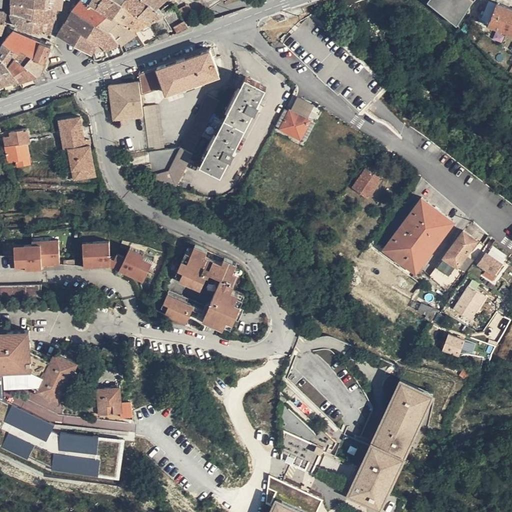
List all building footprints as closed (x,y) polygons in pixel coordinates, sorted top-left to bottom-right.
[(48,3),(42,3),(30,1),(21,0),(14,0),(14,9),(29,12),(39,14),(45,15),(48,3)] [(99,3),(93,0),(80,0),(77,6),(91,15),(99,3)] [(120,0),(93,0),(99,3),(113,12),(115,8),(120,0)] [(151,21),(128,0),(120,0),(115,8),(138,28),(142,26),(151,21)] [(141,0),(141,1),(139,0),(128,0),(151,21),(167,12),(158,5),(150,0),(141,0)] [(441,0),(463,17),(474,0),(441,0)] [(490,0),(486,11),(511,22),(511,0),(490,0)] [(61,5),(48,3),(45,15),(58,18),(59,15),(61,5)] [(113,12),(99,3),(91,15),(105,24),(113,12)] [(185,9),(190,18),(199,12),(194,4),(185,9)] [(0,16),(8,20),(8,17),(10,10),(9,7),(0,5),(0,16)] [(91,15),(77,6),(69,19),(88,28),(92,30),(102,40),(109,48),(121,41),(119,37),(116,33),(105,24),(91,15)] [(138,28),(115,8),(113,12),(105,24),(116,33),(119,37),(121,41),(138,28)] [(29,12),(14,9),(15,16),(24,23),(26,24),(29,12)] [(36,28),(39,14),(29,12),(26,24),(27,25),(36,28)] [(58,18),(45,15),(39,14),(36,28),(55,29),(58,18)] [(88,28),(69,19),(63,30),(96,51),(99,50),(109,48),(102,40),(92,30),(88,28)] [(191,19),(179,25),(182,29),(193,24),(191,19)] [(152,42),(142,26),(138,28),(121,41),(127,53),(152,42)] [(15,44),(23,30),(18,27),(7,38),(7,39),(15,44)] [(22,48),(31,34),(29,33),(23,30),(15,44),(22,48)] [(35,54),(42,38),(37,36),(31,34),(22,48),(17,57),(26,60),(30,53),(35,54)] [(54,43),(42,38),(35,54),(48,59),(54,43)] [(17,57),(22,48),(15,44),(7,39),(1,54),(4,58),(8,51),(17,57)] [(127,53),(121,41),(109,48),(111,54),(113,59),(127,53)] [(225,68),(216,43),(165,62),(172,87),(225,68)] [(111,54),(109,48),(99,50),(102,58),(111,54)] [(11,66),(17,57),(8,51),(4,58),(11,66)] [(48,59),(35,54),(30,53),(26,60),(36,63),(45,67),(48,59)] [(23,78),(11,66),(4,58),(1,54),(0,54),(0,66),(4,83),(5,83),(21,78),(22,78),(23,78)] [(36,63),(26,60),(17,57),(11,66),(23,78),(36,74),(39,83),(51,78),(48,72),(45,72),(45,67),(36,63)] [(168,84),(163,60),(143,68),(143,77),(145,93),(168,84)] [(146,108),(146,105),(145,93),(143,77),(114,82),(116,106),(118,114),(122,113),(146,108)] [(215,179),(265,91),(246,80),(196,168),(215,179)] [(165,182),(216,91),(213,89),(184,140),(165,134),(162,103),(146,105),(146,108),(147,113),(153,179),(165,182)] [(165,182),(175,184),(226,97),(216,91),(165,182)] [(320,100),(307,93),(300,106),(297,104),(288,120),(308,132),(317,116),(313,113),(320,100)] [(90,143),(88,137),(84,113),(62,117),(73,177),(78,176),(77,167),(98,163),(95,143),(90,143)] [(32,127),(8,134),(15,160),(22,159),(24,167),(39,164),(34,145),(37,144),(32,127)] [(387,171),(373,160),(361,176),(375,188),(387,171)] [(79,176),(99,173),(98,163),(77,167),(78,176),(79,176)] [(459,214),(429,190),(392,238),(422,262),(459,214)] [(470,227),(438,268),(455,281),(466,267),(462,263),(482,237),(470,227)] [(462,263),(466,267),(487,241),(482,237),(462,263)] [(31,248),(21,248),(21,266),(31,266),(31,269),(48,269),(48,264),(53,264),(66,264),(65,242),(55,243),(54,238),(47,239),(47,243),(38,243),(31,244),(31,248)] [(99,244),(89,244),(90,266),(117,264),(117,259),(117,256),(115,240),(99,240),(99,244)] [(150,256),(152,252),(137,245),(132,255),(128,264),(126,268),(150,279),(159,261),(150,256)] [(198,259),(202,249),(195,245),(190,255),(198,259)] [(210,255),(212,250),(203,246),(202,249),(198,259),(190,255),(178,279),(204,291),(212,273),(218,276),(211,292),(218,295),(211,309),(206,321),(227,331),(231,323),(238,327),(246,312),(239,308),(242,298),(236,295),(243,281),(237,277),(241,268),(243,264),(231,259),(228,264),(210,255)] [(486,267),(497,275),(500,270),(497,268),(505,258),(491,247),(482,259),(489,264),(486,267)] [(231,259),(212,250),(210,255),(228,264),(231,259)] [(128,264),(132,255),(124,252),(122,256),(117,256),(117,259),(119,260),(128,264)] [(161,257),(152,252),(150,256),(159,261),(161,257)] [(248,271),(241,268),(237,277),(243,281),(248,271)] [(471,280),(454,303),(472,316),(489,294),(471,280)] [(45,285),(0,286),(0,299),(45,299),(45,285)] [(194,315),(199,303),(174,289),(166,303),(175,307),(172,314),(189,324),(194,315)] [(251,302),(242,298),(239,308),(246,312),(251,302)] [(206,321),(211,309),(199,303),(194,315),(206,321)] [(0,330),(12,330),(12,320),(0,320),(0,330)] [(231,323),(227,331),(235,335),(238,327),(231,323)] [(0,330),(0,369),(5,369),(36,384),(35,388),(57,400),(65,385),(71,389),(76,382),(72,380),(76,374),(72,371),(77,358),(55,347),(51,356),(31,346),(31,329),(12,330),(0,330)] [(464,335),(448,329),(441,346),(457,353),(464,335)] [(112,351),(107,349),(105,347),(100,356),(116,366),(126,349),(116,344),(112,351)] [(437,391),(403,375),(348,494),(383,511),(437,391)] [(123,379),(100,379),(100,406),(124,405),(123,379)] [(4,422),(46,442),(54,425),(11,406),(4,422)] [(66,414),(55,408),(51,421),(62,427),(66,414)] [(28,458),(34,444),(7,434),(2,449),(28,458)] [(97,453),(98,436),(59,435),(59,451),(97,453)] [(362,460),(367,449),(359,446),(355,457),(362,460)] [(96,478),(99,464),(59,455),(56,469),(96,478)] [(316,511),(324,497),(270,474),(266,504),(272,506),(269,511),(316,511)]
